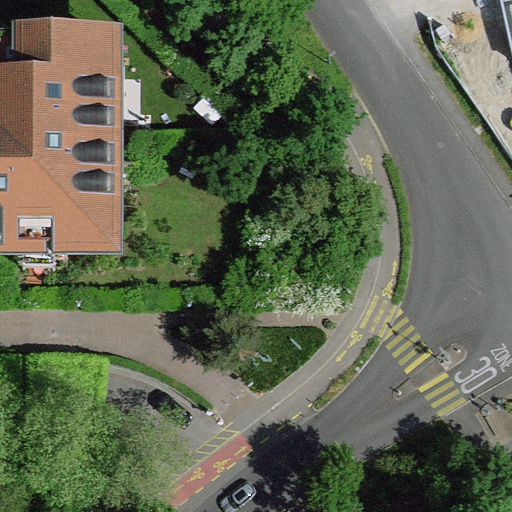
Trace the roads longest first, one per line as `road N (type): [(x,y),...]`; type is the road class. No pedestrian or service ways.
road 1 (residential): [(485,283),(478,319),(451,355),(231,511)]
road 2 (residential): [(330,0),(476,219),(485,283)]
